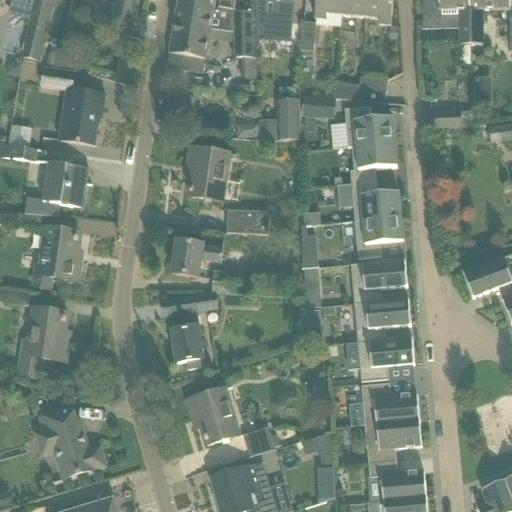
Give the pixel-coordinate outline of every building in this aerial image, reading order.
[(13,0),(13,4),(33,9),(34,0),(13,0)] [(47,37),(56,0),(34,0),(33,9),(34,9),(23,61),(40,64),(47,37)] [(109,0),(117,2),(108,38),(129,43),(139,0),(109,0)] [(213,20),(216,0),(178,0),(176,13),(213,20)] [(256,27),(255,0),(216,0),(216,2),(210,32),(234,36),(234,61),(241,61),(241,83),(257,83),(256,27)] [(264,0),(255,0),(256,27),(260,28),(260,26),(274,27),(276,2),(294,3),(294,0),(265,0),(266,0),(264,0)] [(341,18),(343,0),(317,0),(315,21),(327,23),(328,16),(341,18)] [(343,0),(341,18),(365,20),(367,0),(343,0)] [(392,0),(367,0),(365,20),(379,21),(379,27),(391,29),(393,6),(392,6),(392,0)] [(470,47),(469,0),(422,0),(423,32),(458,31),(459,47),(467,47),(470,47)] [(510,12),(510,0),(469,0),(470,47),(481,46),(481,13),(510,12)] [(203,76),(209,39),(210,32),(213,20),(176,13),(173,32),(167,70),(172,71),(186,73),(203,76)] [(314,53),(316,25),(304,24),(302,52),(314,53)] [(49,54),(47,66),(55,68),(56,62),(58,55),(49,54)] [(124,62),(119,83),(129,86),(135,64),(124,62)] [(60,143),(75,146),(95,148),(100,114),(103,115),(105,97),(72,93),(74,76),(45,71),(43,89),(70,93),(65,126),(63,125),(60,143)] [(359,87),(359,92),(387,94),(388,82),(368,80),(360,80),(359,87)] [(492,80),(473,81),(474,107),(492,106),(492,80)] [(336,85),(334,101),(336,102),(358,104),(359,92),(359,87),(336,85)] [(359,92),(358,104),(386,106),(387,94),(359,92)] [(305,99),(303,119),(335,121),(336,102),(334,101),(305,99)] [(301,144),(300,103),(278,104),(278,122),(261,123),(262,144),(301,144)] [(369,110),(345,112),(349,151),(352,151),(352,149),(394,146),(392,121),(371,122),(369,110)] [(432,130),(452,128),(460,127),(460,113),(450,114),(430,116),(432,130)] [(491,146),(511,143),(511,126),(489,129),(491,146)] [(39,152),(0,146),(0,158),(36,164),(39,152)] [(397,171),(394,146),(352,149),(352,151),(354,175),(351,175),(352,187),(376,185),(375,173),(397,171)] [(227,156),(210,154),(190,151),(186,179),(191,180),(189,199),(223,204),(228,165),(226,164),(227,156)] [(60,207),(83,211),(87,186),(82,185),(84,177),(88,177),(89,171),(51,165),(45,204),(27,201),(25,217),(58,220),(60,207)] [(377,197),(376,185),(352,187),(356,224),(401,220),(399,195),(377,197)] [(227,235),(269,237),(270,214),(228,212),(227,235)] [(0,229),(17,231),(18,216),(0,214),(0,229)] [(403,245),(401,220),(356,224),(359,262),(383,260),(382,247),(403,245)] [(79,235),(59,232),(46,230),(41,267),(35,267),(32,287),(51,290),(52,280),(78,284),(82,255),(77,254),(79,235)] [(221,265),(223,251),(203,248),(177,244),(172,276),(198,280),(201,262),(221,265)] [(317,255),(302,256),(302,272),(318,271),(317,255)] [(498,292),(503,304),(511,300),(511,283),(504,261),(463,276),(473,301),(498,292)] [(355,307),(382,304),(381,292),(408,290),(405,263),(351,268),(355,307)] [(249,298),(251,278),(243,278),(243,276),(214,274),(213,296),(249,298)] [(0,304),(29,309),(30,296),(0,292),(0,304)] [(305,295),(303,295),(305,311),(320,310),(319,294),(305,295)] [(188,372),(205,370),(197,316),(219,313),(217,297),(182,302),(184,316),(185,316),(187,331),(171,334),(174,352),(172,352),(173,360),(175,360),(176,366),(187,364),(188,372)] [(511,300),(503,304),(511,328),(511,300)] [(382,304),(355,307),(358,345),(385,343),(384,331),(411,329),(409,302),(382,304)] [(43,361),(46,362),(66,365),(70,336),(65,335),(67,316),(34,311),(29,345),(22,344),(17,377),(40,381),(43,361)] [(385,343),(358,345),(362,385),(389,383),(388,370),(415,368),(412,341),(385,343)] [(319,356),(308,356),(309,363),(313,367),(319,367),(319,356)] [(365,428),(420,424),(417,397),(390,400),(389,387),(362,389),(365,428)] [(228,400),(225,392),(188,403),(196,431),(201,429),(207,448),(241,438),(229,399),(228,400)] [(65,482),(75,479),(94,473),(93,471),(104,468),(99,452),(89,456),(79,424),(76,425),(72,411),(41,420),(45,436),(50,434),(65,482)] [(369,467),(396,465),(395,452),(422,449),(420,424),(365,428),(369,467)] [(244,438),(250,459),(275,452),(269,431),(244,438)] [(276,511),(262,465),(248,469),(211,481),(220,511),(276,511)] [(384,504),(427,501),(424,475),(397,477),(396,465),(369,467),(370,481),(381,480),(384,504)] [(334,470),(317,471),(319,506),(335,501),(334,470)] [(511,511),(511,502),(505,484),(482,492),(487,507),(477,510),(477,511),(511,511)] [(80,510),(80,511),(116,511),(113,500),(80,510)] [(427,511),(427,501),(384,504),(384,511),(427,511)]
